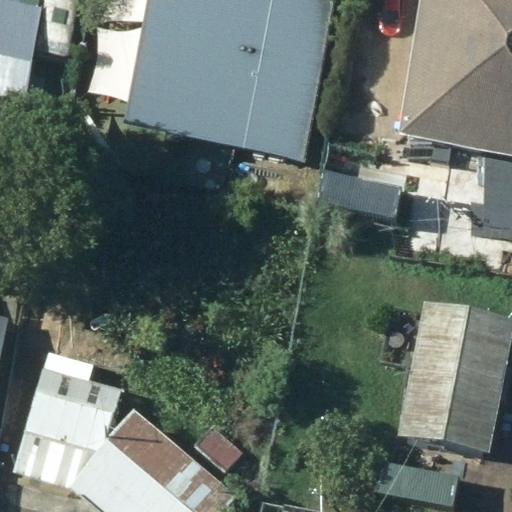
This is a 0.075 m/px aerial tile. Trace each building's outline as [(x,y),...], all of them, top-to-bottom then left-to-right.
[(0,0),(0,115),(22,119),(34,35),(69,40),(74,0),(28,0),(24,0),(0,0)] [(304,157),(332,0),(143,0),(122,124),(304,157)] [(511,0),(419,0),(395,134),(511,153),(511,0)] [(278,167),(239,160),(233,193),(271,200),(278,167)] [(35,230),(23,292),(47,297),(58,235),(35,230)] [(81,274),(75,343),(148,348),(154,279),(81,274)] [(511,320),(511,315),(420,297),(395,433),(487,450),(511,320)] [(0,369),(11,312),(0,310),(0,369)] [(218,511),(234,493),(131,407),(107,430),(120,389),(44,366),(12,469),(68,487),(97,511),(218,511)] [(239,452),(215,432),(202,447),(225,466),(239,452)] [(312,511),(259,503),(257,511),(312,511)]
